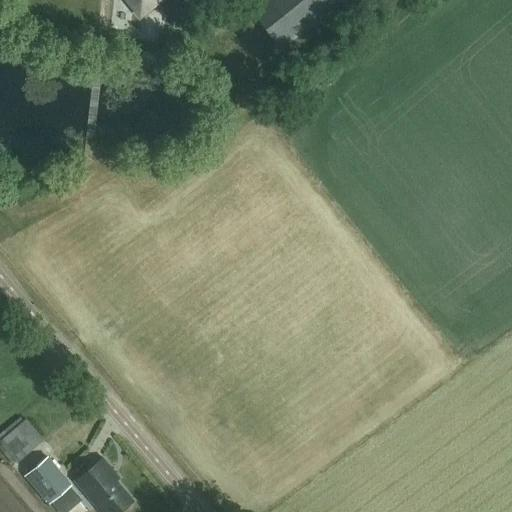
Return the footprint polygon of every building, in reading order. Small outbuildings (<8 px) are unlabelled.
[(128,0),(128,2),(134,10),(144,11),(157,0),(128,0)] [(338,0),(263,0),(250,11),(280,47),(338,0)] [(0,442),(17,462),(43,440),(26,420),(0,442)] [(50,502),(70,485),(47,458),(27,474),(50,502)] [(100,511),(120,511),(133,501),(116,481),(120,478),(103,458),(75,482),(100,511)]
